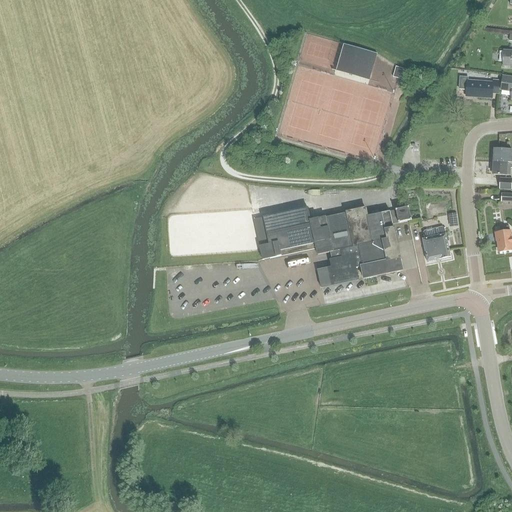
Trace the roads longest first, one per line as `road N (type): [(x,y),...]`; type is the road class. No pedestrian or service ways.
road 1 (tertiary): [(0,374),(121,371),(453,300),(473,303)]
road 2 (track): [(376,168),(363,180),(289,181),(238,174),(223,163),(276,78),(275,59),(237,0)]
road 3 (residential): [(478,294),(468,148),(480,129),(511,125)]
road 4 (tertiary): [(511,453),(473,303)]
